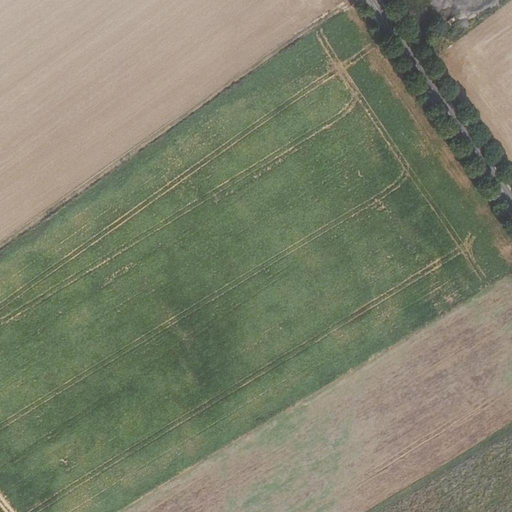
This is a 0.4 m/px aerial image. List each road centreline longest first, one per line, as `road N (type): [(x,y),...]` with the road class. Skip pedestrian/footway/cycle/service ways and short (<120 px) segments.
road 1 (track): [(0,251),(357,0)]
road 2 (primary): [(511,199),(378,0)]
